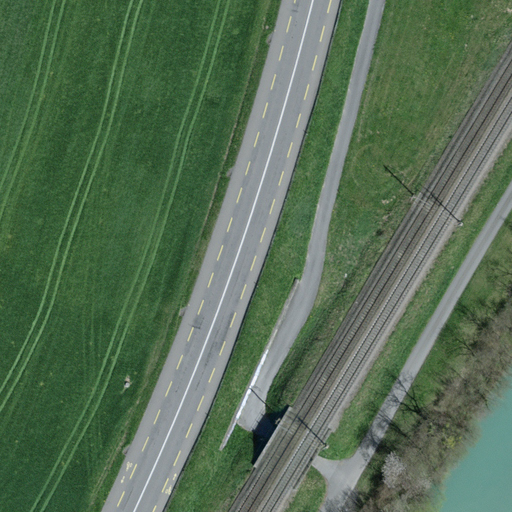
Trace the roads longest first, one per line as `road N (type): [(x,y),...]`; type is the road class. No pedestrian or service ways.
road 1 (primary): [(134,511),(207,342),(310,0)]
road 2 (unclassified): [(347,477),(511,195)]
